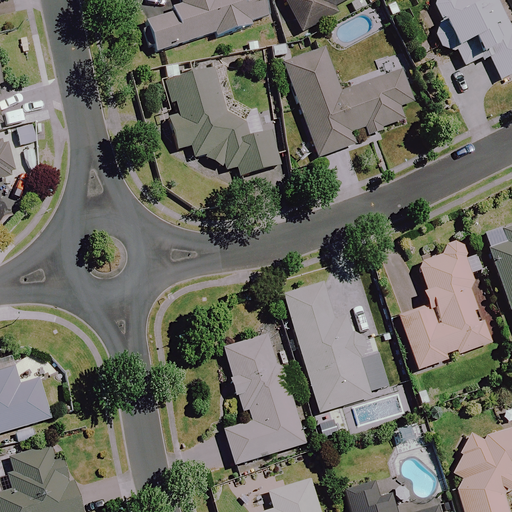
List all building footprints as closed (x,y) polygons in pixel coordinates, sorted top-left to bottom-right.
[(141,31),(148,52),(156,50),(157,54),(214,36),(215,39),(250,28),(249,24),(270,18),(264,0),(179,0),(183,11),(147,23),(149,29),(141,31)] [(279,0),(299,36),(338,16),(335,9),(351,0),(279,0)] [(487,58),(500,83),(511,76),(511,31),(510,32),(493,0),(434,0),(432,9),(439,25),(437,26),(432,39),(438,51),(451,56),(454,54),(462,69),(487,58)] [(364,129),(368,140),(386,133),(384,129),(403,122),(398,109),(414,103),(402,72),(340,95),(325,53),(283,68),(318,160),(353,147),(348,135),(364,129)] [(236,169),(238,179),(279,169),(271,136),(246,142),(243,127),(224,117),(212,73),(165,86),(171,106),(175,104),(178,117),(171,119),(169,120),(178,152),(192,148),(195,161),(203,159),(204,161),(206,163),(207,165),(209,166),(211,168),(214,169),(216,170),(218,171),(221,171),(223,172),(226,172),(228,171),(231,171),(233,170),(236,169)] [(0,182),(15,179),(7,145),(0,146),(0,182)] [(511,229),(484,239),(511,316),(511,229)] [(459,245),(442,250),(444,258),(418,266),(426,292),(425,293),(424,294),(423,296),(423,297),(422,298),(422,299),(422,301),(422,302),(422,303),(422,305),(422,306),(423,307),(423,309),(424,310),(425,311),(399,319),(416,373),(445,364),(444,360),(490,346),(480,315),(476,316),(467,288),(472,287),(459,245)] [(332,319),(323,287),(283,299),(317,415),(370,400),(346,315),(332,319)] [(276,368),(267,337),(222,351),(245,426),(223,433),(234,468),(304,446),(280,367),(276,368)] [(0,433),(47,419),(36,384),(14,390),(9,371),(0,373),(0,433)] [(455,484),(462,511),(506,511),(502,495),(511,492),(511,431),(481,440),(482,443),(471,437),(450,478),(460,483),(455,484)] [(0,511),(83,511),(64,446),(9,462),(14,478),(0,481),(0,511)] [(319,511),(310,482),(267,495),(273,511),(271,511),(319,511)] [(379,502),(375,486),(345,495),(349,511),(439,511),(439,510),(430,511),(397,511),(394,498),(379,502)]
